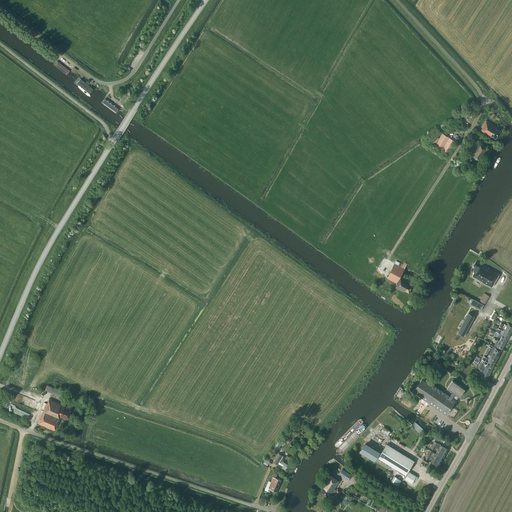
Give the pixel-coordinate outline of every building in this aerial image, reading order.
[(55,60),(51,65),(66,76),(70,71),(55,60)] [(74,83),(89,94),(93,88),(78,77),(74,83)] [(104,98),(100,103),(116,115),(120,109),(104,98)] [(495,139),(500,131),(496,128),(497,127),(486,121),(482,127),(483,127),(481,131),(491,137),(491,136),(495,139)] [(448,155),(456,142),(442,133),(440,137),(434,146),(448,155)] [(429,143),(434,146),(440,137),(435,134),(429,143)] [(469,152),(476,142),(471,139),(464,149),(469,152)] [(484,155),(488,149),(485,147),(485,146),(478,142),(472,153),(473,153),(471,156),(479,161),(483,155),(484,155)] [(499,274),(482,264),(482,265),(476,262),(471,270),(475,273),(473,277),(492,287),(499,274)] [(395,264),(387,278),(397,283),(404,269),(395,264)] [(409,293),(413,285),(409,283),(401,278),(396,288),(404,292),(405,291),(409,293)] [(481,300),(486,303),(490,294),(484,292),(481,300)] [(473,299),(470,304),(475,307),(478,302),(473,299)] [(468,313),(458,332),(464,336),(474,316),(468,313)] [(501,323),(500,326),(503,328),(505,329),(511,332),(511,329),(511,324),(508,323),(507,325),(504,324),(501,323)] [(505,329),(502,335),(508,338),(511,332),(505,329)] [(499,333),(497,336),(501,338),(500,340),(505,343),(508,338),(502,335),(500,333),(499,333)] [(505,343),(500,340),(497,339),(495,345),(497,346),(496,346),(502,349),(505,343)] [(488,349),(491,351),(499,355),(501,351),(495,348),(495,349),(492,347),(492,348),(489,347),(488,349)] [(499,355),(491,351),(488,349),(486,353),(488,354),(487,356),(490,358),(490,357),(496,360),(499,355)] [(490,357),(490,358),(488,363),(494,365),(496,360),(490,357)] [(480,365),(483,366),(485,367),(491,370),(494,365),(488,363),(487,364),(484,362),(484,363),(481,362),(480,365)] [(489,376),(491,370),(485,367),(483,366),(481,369),(480,369),(478,371),(480,372),(480,371),(483,373),(489,376)] [(489,376),(483,373),(480,371),(480,372),(478,371),(477,370),(476,373),(476,374),(475,375),(478,376),(486,380),(489,376)] [(418,394),(421,396),(422,395),(423,396),(427,390),(429,391),(433,385),(427,381),(426,383),(421,380),(415,389),(419,392),(418,394)] [(449,397),(433,385),(429,391),(427,390),(423,396),(422,395),(421,396),(446,414),(455,401),(451,398),(455,393),(460,396),(465,389),(452,380),(447,388),(453,392),(449,397)] [(64,393),(47,385),(45,391),(62,398),(64,393)] [(49,399),(47,404),(38,424),(54,430),(59,417),(66,420),(70,409),(64,406),(64,405),(49,399)] [(412,426),(421,434),(424,430),(415,422),(412,426)] [(384,426),(381,430),(389,434),(391,430),(384,426)] [(439,434),(436,439),(443,443),(446,438),(439,434)] [(433,445),(436,447),(436,448),(438,449),(446,453),(448,449),(435,441),(433,445)] [(374,459),(379,452),(365,444),(361,451),(374,459)] [(414,461),(386,444),(378,458),(406,474),(414,461)] [(438,449),(436,453),(443,457),(446,453),(438,449)] [(431,456),(441,461),(443,457),(436,453),(430,450),(427,454),(431,456)] [(277,465),(283,456),(278,453),(273,462),(277,465)] [(427,454),(425,458),(424,457),(422,460),(427,463),(429,460),(439,465),(441,461),(431,456),(427,454)] [(291,458),(286,455),(285,457),(284,456),(279,464),(283,466),(284,464),(287,466),(290,461),(289,461),(291,458)] [(342,469),(338,474),(347,481),(351,475),(342,469)] [(413,480),(414,481),(417,478),(408,472),(404,479),(411,484),(413,480)] [(339,481),(330,475),(322,486),(323,487),(319,492),(328,498),(330,494),(331,495),(333,492),(335,493),(334,494),(337,497),(341,491),(338,489),(337,490),(335,489),(341,481),(340,480),(339,481)] [(274,477),(271,482),(268,481),(265,490),(269,492),(271,489),(276,491),(281,480),(274,477)]
